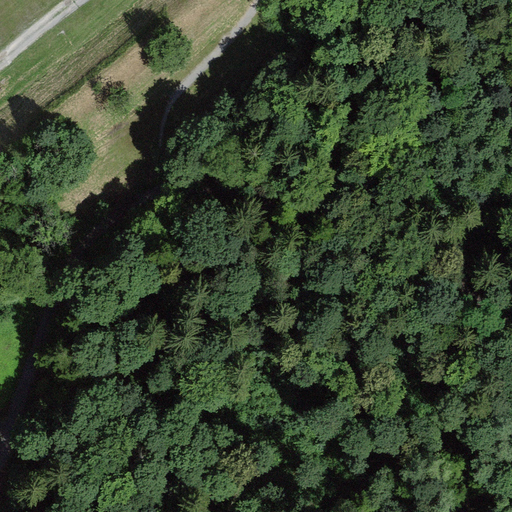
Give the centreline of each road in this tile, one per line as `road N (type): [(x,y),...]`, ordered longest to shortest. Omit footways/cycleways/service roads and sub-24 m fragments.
road 1 (track): [(511,333),(327,217),(234,177),(191,167),(147,175),(109,203),(72,252),(27,370),(0,491)]
road 2 (track): [(171,130),(178,91),(254,0)]
